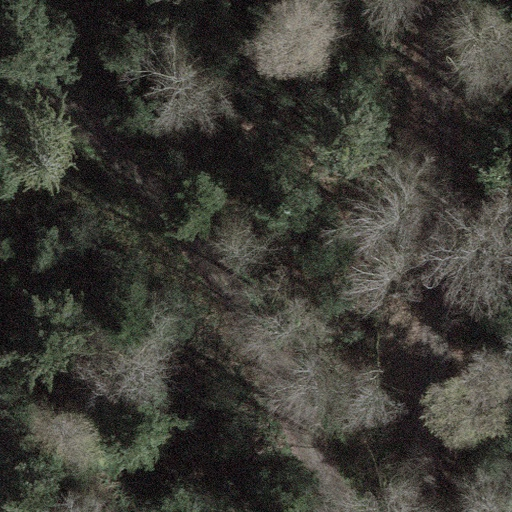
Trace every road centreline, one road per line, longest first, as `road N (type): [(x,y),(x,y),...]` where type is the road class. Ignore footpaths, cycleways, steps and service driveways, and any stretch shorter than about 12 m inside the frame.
road 1 (track): [(0,35),(215,279),(263,361),(323,511)]
road 2 (track): [(408,0),(393,511)]
